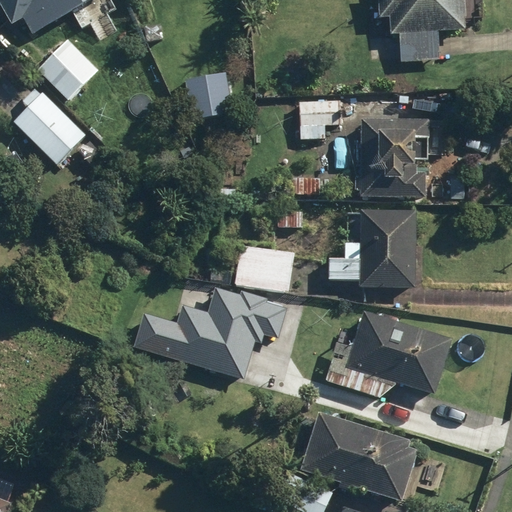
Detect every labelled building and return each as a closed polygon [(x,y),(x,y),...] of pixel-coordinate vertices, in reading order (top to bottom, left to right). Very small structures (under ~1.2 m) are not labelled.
[(28,24),(32,33),(98,0),(0,0),(15,31),(28,24)] [(383,0),(384,20),(393,20),(394,37),(401,36),(402,66),(445,64),(444,35),(474,34),(472,0),(383,0)] [(73,40),(41,69),(71,102),(103,74),(73,40)] [(231,73),(187,82),(195,122),(239,113),(231,73)] [(37,85),(8,116),(62,167),(91,136),(37,85)] [(301,142),(330,143),(331,129),(350,129),(350,102),(302,100),(301,142)] [(367,116),(367,176),(357,176),(357,199),(367,199),(434,199),(434,158),(448,158),(448,116),(367,116)] [(322,181),(286,177),(285,194),(320,198),(322,181)] [(307,212),(276,210),(275,227),(306,229),(307,212)] [(350,245),(350,260),(328,260),(328,282),(361,282),(361,290),(422,290),(422,210),(365,210),(365,245),(350,245)] [(269,305),(217,291),(209,318),(184,311),(179,327),(154,320),(149,336),(194,348),(191,360),(235,372),(260,339),(269,305)] [(394,402),(400,383),(440,396),(457,342),(367,315),(351,368),(345,387),(394,402)] [(53,361),(0,340),(0,426),(24,436),(53,361)] [(319,412),(301,472),(290,505),(311,511),(330,511),(338,487),(358,493),(358,490),(404,505),(423,445),(319,412)] [(0,511),(16,511),(18,507),(0,499),(0,511)]
